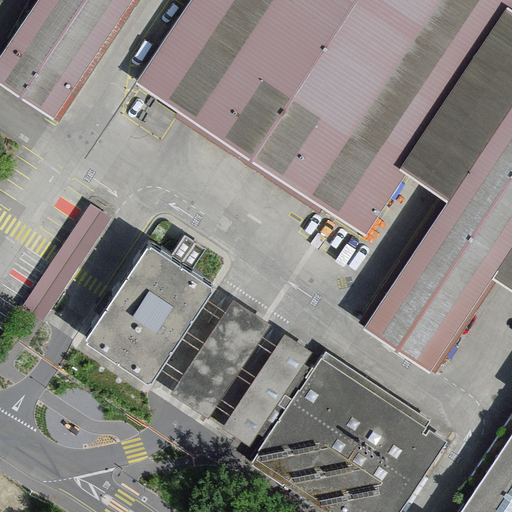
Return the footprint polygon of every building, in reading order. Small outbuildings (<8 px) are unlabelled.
[(131,0),(37,0),(0,56),(0,81),(44,110),(54,116),(131,0)] [(409,167),(511,10),(511,0),(192,0),(138,82),(367,232),(409,167)] [(449,193),(511,98),(511,10),(409,167),(429,180),(449,193)] [(511,98),(449,193),(365,323),(430,366),(494,272),(511,244),(511,98)] [(114,216),(93,202),(24,306),(44,319),(114,216)] [(150,376),(211,282),(149,240),(88,335),(150,376)] [(511,244),(494,272),(511,284),(511,244)] [(208,411),(269,317),(232,293),(171,386),(208,411)] [(252,440),(312,346),(284,328),(223,422),(252,440)] [(252,459),(331,511),(369,511),(427,425),(321,354),(252,459)] [(511,511),(511,424),(456,511),(511,511)]
